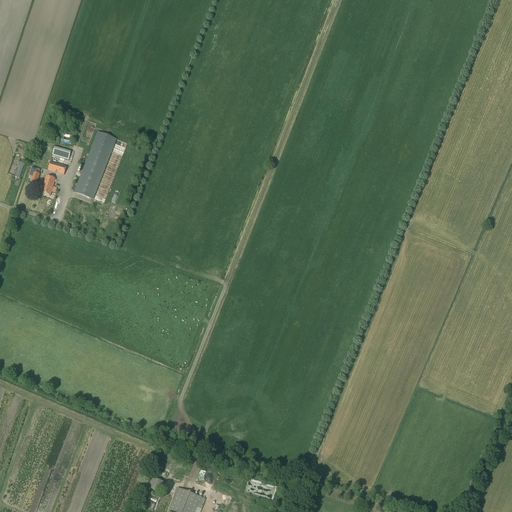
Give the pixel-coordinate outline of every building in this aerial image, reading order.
[(93,200),(116,140),(97,132),(82,171),(80,171),(79,174),(81,175),(74,193),(93,200)] [(68,160),(70,152),(54,148),(52,155),(68,160)] [(64,175),(66,166),(50,162),(47,170),(64,175)] [(20,177),(24,164),(20,163),(15,176),(20,177)] [(32,168),(29,176),(32,177),(30,182),(37,184),(40,174),(39,174),(40,170),(32,168)] [(55,194),(57,188),(53,187),(56,179),(46,176),(41,193),(51,196),(52,192),(55,194)] [(160,493),(164,483),(148,477),(144,487),(160,493)] [(195,511),(201,498),(177,488),(167,511),(195,511)]
